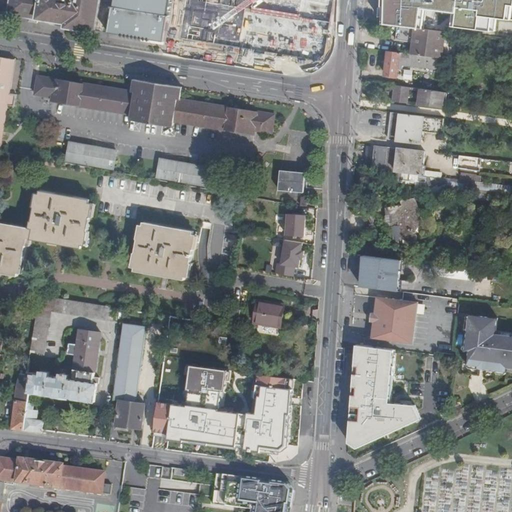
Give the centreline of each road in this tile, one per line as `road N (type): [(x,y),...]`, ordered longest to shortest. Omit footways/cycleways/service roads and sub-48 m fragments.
road 1 (secondary): [(342,93),(0,37)]
road 2 (residential): [(0,435),(320,476)]
road 3 (residential): [(220,288),(191,297),(62,277),(0,294)]
road 4 (residential): [(511,396),(338,476),(320,476)]
road 5 (tertiary): [(342,93),(332,292)]
road 6 (residential): [(220,288),(213,275),(220,216),(101,194)]
road 7 (tertiary): [(332,292),(320,476)]
road 8 (unknown): [(98,449),(111,330),(58,317)]
